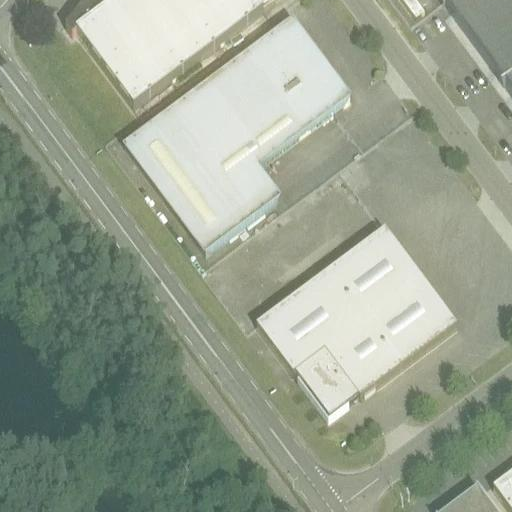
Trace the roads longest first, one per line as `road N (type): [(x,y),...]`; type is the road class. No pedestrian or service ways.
road 1 (tertiary): [(0,76),(337,511)]
road 2 (unclassified): [(511,207),(360,0)]
road 3 (unclassified): [(340,511),(511,382)]
